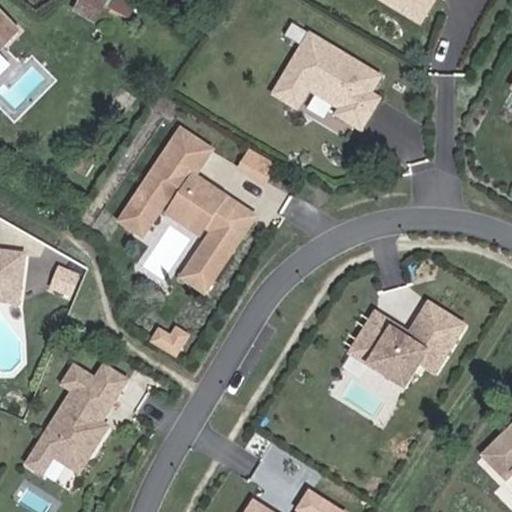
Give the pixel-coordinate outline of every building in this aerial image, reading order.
[(105,2),(101,0),(82,0),(81,3),(98,14),(105,2)] [(378,0),(421,25),(426,17),(405,4),(407,0),(378,0)] [(407,0),(405,4),(426,17),(435,0),(407,0)] [(98,14),(81,3),(77,9),(95,20),(98,14)] [(0,48),(17,32),(0,14),(0,48)] [(383,79),(312,36),(275,97),(300,112),(311,92),(342,111),(338,118),(363,132),(373,116),(364,110),(373,95),(383,79)] [(382,101),(373,95),(364,110),(373,116),(382,101)] [(183,132),(122,224),(145,238),(166,206),(173,210),(200,228),(213,237),(190,271),(202,279),(197,287),(207,294),(253,224),(224,205),(228,199),(196,178),(213,152),(183,132)] [(277,166),(250,149),(237,170),(265,186),(277,166)] [(87,176),(94,165),(83,158),(76,170),(87,176)] [(253,224),(257,218),(228,199),(224,205),(253,224)] [(200,228),(173,210),(168,218),(195,236),(200,228)] [(0,299),(18,302),(23,256),(0,253),(0,299)] [(79,277),(61,269),(52,288),(70,296),(79,277)] [(185,279),(197,287),(202,279),(190,271),(185,279)] [(395,326),(375,313),(350,354),(405,388),(420,364),(435,374),(465,326),(429,304),(409,334),(407,339),(393,330),(395,326)] [(393,330),(407,339),(409,334),(395,326),(393,330)] [(157,346),(177,358),(189,338),(178,331),(173,340),(164,335),(157,346)] [(154,344),(157,346),(164,335),(161,333),(154,344)] [(74,392),(28,465),(43,475),(54,458),(68,467),(79,450),(90,457),(109,427),(102,423),(94,418),(103,405),(95,400),(103,387),(118,397),(128,382),(105,367),(97,381),(76,368),(64,386),(74,392)] [(118,397),(103,387),(95,400),(103,405),(94,418),(102,423),(118,397)] [(511,427),(483,456),(507,480),(511,474),(511,427)] [(90,457),(79,450),(68,467),(79,474),(90,457)] [(339,511),(310,494),(299,510),(301,511),(339,511)] [(268,511),(255,503),(248,511),(268,511)]
